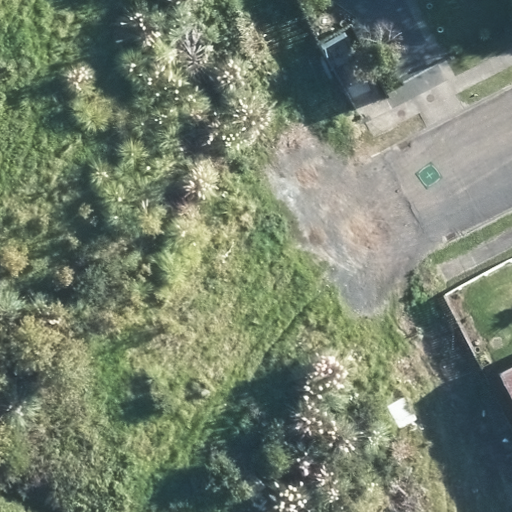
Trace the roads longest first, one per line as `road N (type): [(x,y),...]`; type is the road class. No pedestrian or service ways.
road 1 (track): [(129,511),(223,366),(314,257)]
road 2 (residential): [(314,257),(511,155)]
